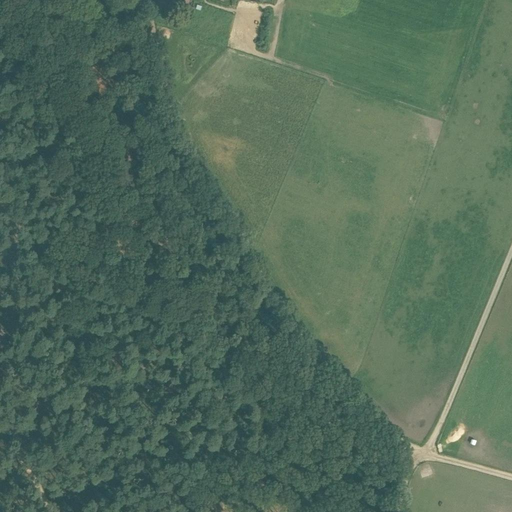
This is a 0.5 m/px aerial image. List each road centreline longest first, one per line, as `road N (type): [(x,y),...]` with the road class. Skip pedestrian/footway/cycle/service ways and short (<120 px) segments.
road 1 (track): [(394,511),(404,447),(289,322),(168,125),(145,0)]
road 2 (track): [(511,253),(427,455)]
road 3 (unknown): [(35,511),(1,388),(9,329),(0,300)]
